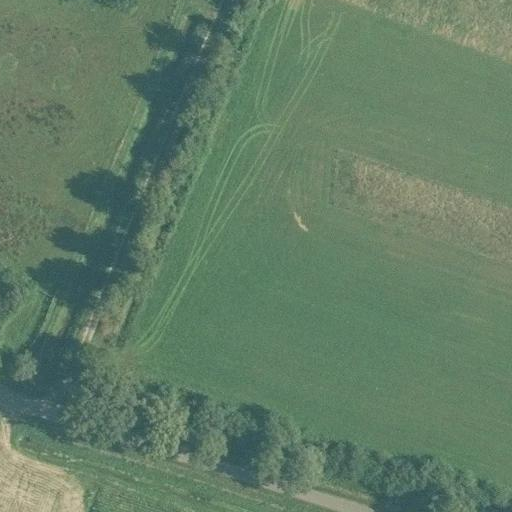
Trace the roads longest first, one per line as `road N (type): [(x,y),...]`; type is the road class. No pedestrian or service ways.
road 1 (track): [(54,420),(228,0)]
road 2 (unclassified): [(341,511),(0,402)]
